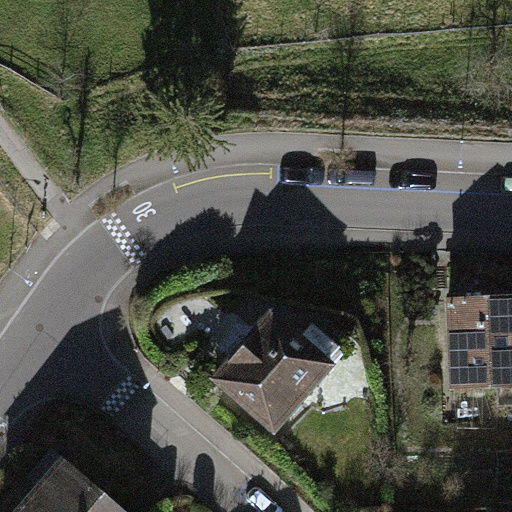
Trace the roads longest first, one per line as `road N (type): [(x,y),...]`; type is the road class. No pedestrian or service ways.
road 1 (residential): [(511,206),(253,194),(179,210),(105,255),(45,328)]
road 2 (residential): [(45,328),(241,511)]
